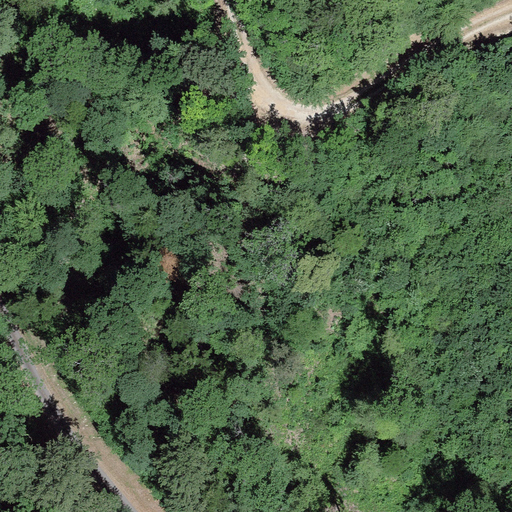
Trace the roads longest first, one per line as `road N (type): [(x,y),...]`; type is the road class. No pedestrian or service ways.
road 1 (track): [(511,11),(351,103),(309,114),(269,96),(241,54),(232,0)]
road 2 (track): [(0,286),(163,511)]
